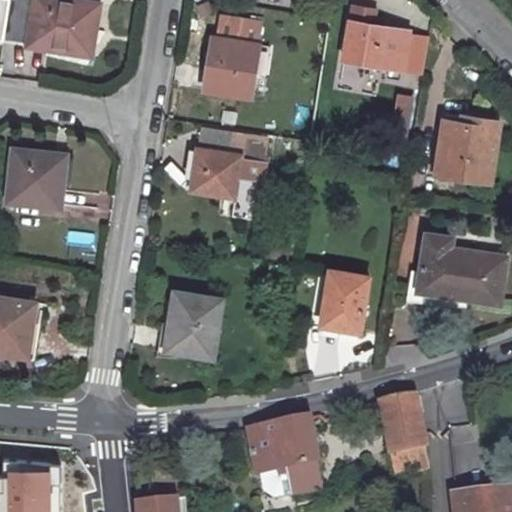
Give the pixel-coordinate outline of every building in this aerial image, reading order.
[(0,0),(0,40),(3,41),(10,0),(0,0)] [(28,45),(28,47),(93,57),(101,4),(74,0),(10,0),(3,41),(28,45)] [(350,21),(343,59),(403,70),(409,31),(350,21)] [(218,39),(210,90),(253,97),(261,47),(218,39)] [(408,113),(410,96),(395,94),(393,111),(408,113)] [(464,116),(463,123),(480,125),(481,119),(464,116)] [(446,120),(441,156),(457,158),(454,177),(492,182),(501,122),(481,119),(480,125),(463,123),(446,120)] [(66,165),(54,164),(56,154),(14,149),(9,202),(62,208),(66,165)] [(203,174),(200,191),(236,197),(242,155),(198,149),(195,172),(203,174)] [(56,154),(54,164),(66,165),(67,156),(56,154)] [(441,156),(438,174),(454,177),(457,158),(441,156)] [(195,172),(192,189),(200,191),(203,174),(195,172)] [(429,233),(420,291),(439,294),(440,290),(454,292),(453,296),(502,304),(509,256),(454,248),(455,237),(429,233)] [(342,326),(340,333),(361,337),(370,277),(332,271),(323,322),(342,326)] [(177,293),(169,350),(215,358),(225,299),(177,293)] [(0,297),(0,352),(24,356),(28,326),(34,327),(37,303),(0,297)] [(28,326),(24,356),(35,358),(39,328),(34,327),(28,326)] [(415,396),(356,407),(353,415),(354,420),(382,413),(391,455),(393,454),(425,448),(415,396)] [(308,416),(248,430),(257,474),(286,467),(291,495),(324,488),(308,416)] [(425,448),(393,454),(397,476),(430,469),(425,448)] [(48,511),(50,471),(10,470),(8,511),(48,511)] [(511,511),(511,490),(488,493),(489,498),(455,503),(456,511),(511,511)] [(488,493),(455,497),(455,503),(489,498),(488,493)] [(176,511),(175,499),(140,503),(140,511),(176,511)]
